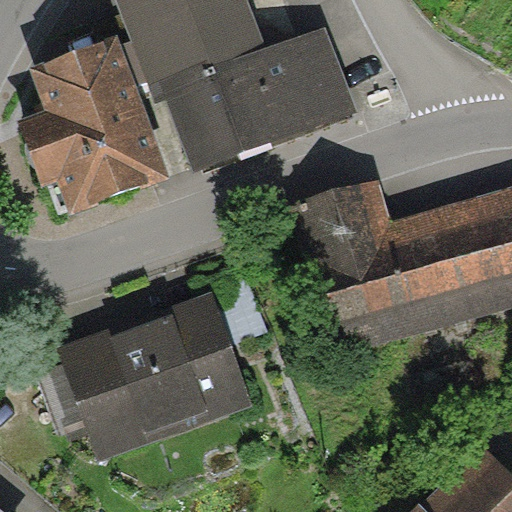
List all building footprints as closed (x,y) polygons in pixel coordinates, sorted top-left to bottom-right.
[(233,0),(134,0),(150,39),(163,76),(198,168),(339,116),(313,46),(258,66),(233,0)] [(150,39),(40,79),(57,124),(30,133),(61,218),(161,181),(127,89),(163,76),(150,39)] [(511,315),(511,189),(400,220),(392,192),(299,217),(339,362),(511,315)] [(228,307),(79,350),(83,367),(53,375),(72,439),(93,433),(100,456),(258,410),(228,307)] [(511,511),(511,475),(490,452),(428,511),(511,511)]
